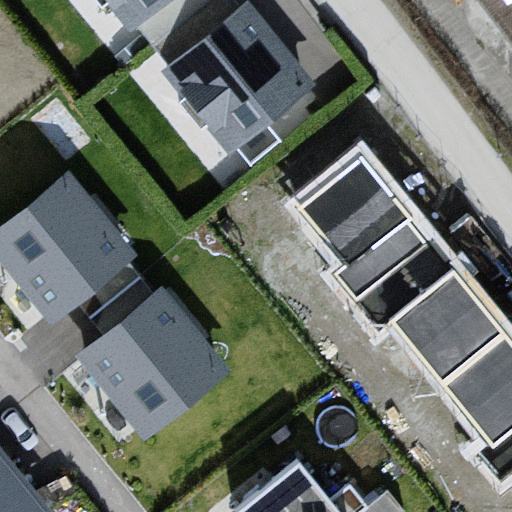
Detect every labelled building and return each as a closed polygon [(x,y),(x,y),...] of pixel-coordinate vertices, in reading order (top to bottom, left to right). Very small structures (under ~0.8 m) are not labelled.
[(109,0),(127,22),(154,0),(109,0)] [(244,0),(237,0),(162,63),(228,143),(308,77),(244,0)] [(511,0),(489,0),(511,30),(511,0)] [(67,174),(0,229),(0,255),(54,320),(134,254),(67,174)] [(164,294),(84,360),(150,440),(230,374),(164,294)] [(0,449),(0,511),(41,511),(48,507),(0,449)] [(340,511),(296,458),(235,508),(237,511),(340,511)]
